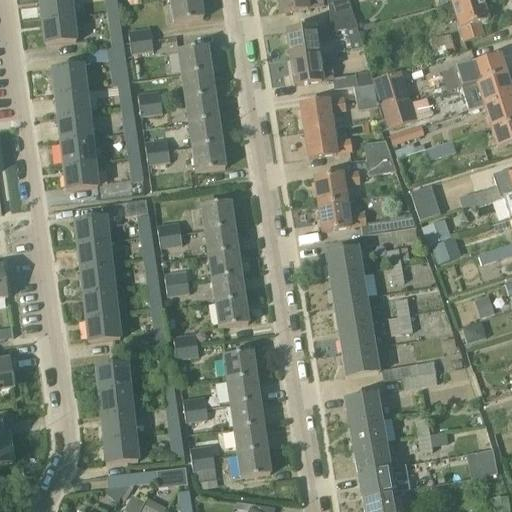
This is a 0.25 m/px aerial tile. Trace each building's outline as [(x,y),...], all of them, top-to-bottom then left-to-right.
[(38,0),(42,23),(73,20),(70,0),(38,0)] [(116,0),(103,0),(106,16),(118,15),(116,0)] [(173,26),(203,21),(199,0),(178,0),(170,1),(173,26)] [(277,0),(280,15),(324,9),(322,0),(277,0)] [(346,0),(343,0),(327,3),(329,18),(352,14),(346,0)] [(481,0),(468,0),(452,5),(459,30),(459,31),(463,44),(484,38),(480,24),(488,22),(481,0)] [(331,34),(357,30),(352,14),(329,18),(331,34)] [(111,51),(123,49),(118,15),(106,16),(111,51)] [(44,48),(76,44),(73,20),(42,23),(44,48)] [(286,35),(289,61),(318,57),(317,47),(329,45),(327,29),(286,35)] [(130,46),(151,43),(149,31),(128,35),(130,46)] [(151,43),(130,46),(131,58),(153,55),(151,43)] [(125,61),(123,49),(111,51),(85,55),(87,67),(108,64),(125,61)] [(181,78),(210,73),(207,49),(178,53),(181,78)] [(468,90),(506,77),(499,56),(455,71),(462,92),(468,90)] [(320,69),(318,57),(289,61),(293,88),(334,82),(332,68),(320,69)] [(117,89),(129,87),(125,61),(108,64),(112,90),(117,89)] [(54,96),(86,92),(83,68),(51,71),(54,96)] [(185,102),(214,98),(210,73),(181,78),(185,102)] [(372,83),(370,74),(355,77),(357,89),(373,86),(372,83)] [(372,83),(373,86),(374,89),(380,108),(408,99),(400,74),(372,83)] [(475,111),(484,108),(511,98),(511,95),(506,77),(468,90),(475,111)] [(378,110),(374,89),(373,86),(357,89),(353,90),(358,114),(378,110)] [(129,87),(117,89),(121,113),(133,112),(129,87)] [(57,120),(89,117),(86,92),(54,96),(57,120)] [(139,109),(161,106),(159,94),(137,97),(139,109)] [(188,127),(217,122),(214,98),(185,102),(188,127)] [(491,129),(511,121),(511,98),(484,108),(491,129)] [(408,99),(380,108),(387,133),(416,124),(408,99)] [(304,135),(332,130),(337,130),(335,116),(346,114),(344,100),(328,103),(300,108),(304,135)] [(162,117),(161,106),(139,109),(140,121),(162,117)] [(121,113),(124,137),(136,136),(133,112),(121,113)] [(60,145),(92,141),(89,117),(57,120),(60,145)] [(497,150),(511,145),(511,121),(491,129),(497,150)] [(192,151),(221,147),(217,122),(188,127),(192,151)] [(420,129),(388,139),(391,147),(422,137),(420,129)] [(339,143),(337,130),(332,130),(304,135),(307,161),(336,157),(352,155),(350,142),(339,143)] [(140,160),(136,136),(124,137),(128,162),(140,160)] [(63,169),(95,166),(92,141),(60,145),(63,169)] [(146,157),(168,154),(166,143),(144,146),(146,157)] [(452,143),(425,152),(429,164),(456,155),(452,143)] [(363,147),(365,163),(390,159),(385,144),(363,147)] [(195,176),(225,171),(221,147),(192,151),(195,176)] [(403,151),(393,154),(396,162),(406,158),(403,151)] [(168,154),(146,157),(148,169),(169,166),(168,154)] [(390,159),(365,163),(368,179),(396,175),(390,159)] [(140,160),(128,162),(131,186),(143,184),(140,160)] [(66,194),(98,190),(95,166),(63,169),(66,194)] [(318,208),(351,203),(348,189),(359,187),(357,174),(342,176),(342,177),(314,181),(318,208)] [(496,189),(485,193),(489,205),(500,201),(496,189)] [(474,196),(458,201),(462,212),(478,208),(489,205),(485,193),(474,196)] [(510,223),(511,221),(511,196),(502,200),(510,223)] [(125,221),(148,217),(146,203),(123,206),(125,221)] [(353,216),(351,203),(318,208),(322,235),(350,231),(366,228),(364,215),(353,216)] [(204,233),(233,229),(230,205),(201,209),(204,233)] [(382,237),(416,231),(411,217),(380,222),(382,237)] [(139,241),(152,239),(148,219),(136,220),(139,241)] [(77,248),(108,244),(105,220),(74,223),(77,248)] [(430,245),(446,241),(441,225),(426,231),(430,245)] [(158,241),(180,237),(179,226),(156,229),(158,241)] [(208,258),(237,254),(233,229),(204,233),(208,258)] [(180,237),(158,241),(160,252),(182,249),(180,237)] [(143,265),(155,264),(152,239),(139,241),(143,265)] [(439,267),(462,259),(456,240),(433,249),(439,267)] [(80,272),(111,269),(108,244),(77,248),(80,272)] [(511,246),(503,249),(507,261),(511,259),(511,246)] [(503,249),(492,253),(496,264),(507,261),(503,249)] [(330,281),(361,276),(357,250),(325,255),(330,281)] [(386,254),(389,271),(401,269),(400,264),(409,262),(407,250),(398,252),(386,254)] [(212,282),(241,278),(237,254),(208,258),(212,282)] [(146,289),(159,288),(155,264),(143,265),(146,289)] [(83,297),(114,293),(111,269),(80,272),(83,297)] [(401,269),(389,271),(392,288),(404,286),(401,269)] [(164,277),(166,289),(187,286),(186,274),(164,277)] [(334,306),(365,301),(361,276),(330,281),(334,306)] [(215,307),(244,302),(241,278),(212,282),(215,307)] [(189,297),(187,286),(166,289),(167,301),(189,297)] [(159,288),(146,289),(150,314),(162,312),(159,288)] [(85,321),(117,318),(114,293),(83,297),(85,321)] [(481,322),(496,317),(489,299),(475,304),(481,322)] [(338,331),(369,326),(365,301),(334,306),(338,331)] [(219,331),(248,327),(244,302),(215,307),(219,331)] [(397,321),(409,319),(407,302),(394,304),(397,321)] [(162,312),(150,314),(154,338),(166,336),(162,312)] [(88,346),(120,342),(117,318),(85,321),(88,346)] [(409,319),(397,321),(400,338),(412,336),(409,319)] [(481,325),(461,332),(467,347),(486,341),(481,325)] [(342,356),(374,351),(369,326),(338,331),(342,356)] [(0,342),(12,341),(11,331),(0,332),(0,342)] [(173,341),(175,352),(196,349),(195,337),(173,341)] [(198,360),(196,349),(175,352),(177,364),(198,360)] [(346,381),(378,376),(374,351),(342,356),(346,381)] [(226,383),(255,379),(251,355),(223,359),(226,383)] [(0,362),(0,393),(13,392),(8,361),(0,362)] [(433,365),(400,371),(402,381),(435,375),(433,365)] [(98,394),(130,390),(127,366),(95,369),(98,394)] [(158,368),(161,387),(173,386),(170,366),(158,368)] [(435,375),(402,381),(404,394),(437,388),(435,375)] [(230,408),(259,404),(255,379),(226,383),(230,408)] [(164,412),(177,410),(173,386),(161,387),(164,412)] [(101,419),(132,415),(130,390),(98,394),(101,419)] [(349,427),(380,421),(376,396),(344,401),(349,427)] [(184,415),(206,412),(204,400),(182,404),(184,415)] [(234,433),(262,428),(259,404),(230,408),(234,433)] [(180,435),(177,410),(164,412),(168,436),(180,435)] [(207,423),(206,412),(184,415),(186,427),(207,423)] [(104,443),(135,440),(132,415),(101,419),(104,443)] [(353,452),(385,446),(380,421),(349,427),(353,452)] [(417,440),(429,438),(426,421),(415,423),(417,440)] [(3,438),(1,425),(0,425),(0,466),(13,465),(8,437),(3,438)] [(237,457),(266,453),(262,428),(234,433),(237,457)] [(184,460),(180,435),(168,436),(171,461),(184,460)] [(432,455),(429,438),(417,440),(420,457),(432,455)] [(106,468),(138,464),(135,440),(104,443),(106,468)] [(385,446),(353,452),(358,476),(389,471),(389,470),(385,446)] [(192,464),(213,461),(211,449),(189,452),(191,464),(192,464)] [(492,452),(478,455),(483,480),(496,477),(492,452)] [(241,482),(270,477),(266,453),(237,457),(241,482)] [(217,480),(214,472),(213,461),(192,464),(193,475),(196,475),(198,483),(217,480)] [(358,476),(362,501),(394,496),(409,493),(404,468),(389,471),(358,476)] [(157,486),(186,482),(185,471),(156,474),(157,486)] [(128,489),(157,486),(156,474),(127,477),(128,489)] [(122,498),(128,489),(127,477),(108,479),(109,491),(117,490),(115,493),(122,498)] [(362,501),(364,511),(396,511),(394,496),(362,501)] [(191,511),(190,498),(178,500),(179,511),(191,511)] [(509,511),(508,500),(493,502),(494,511),(509,511)]
